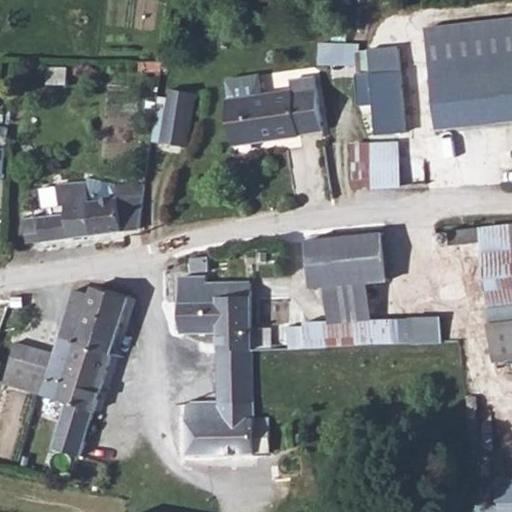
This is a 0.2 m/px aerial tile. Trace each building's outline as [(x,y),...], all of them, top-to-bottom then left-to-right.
[(511,122),(511,18),(428,30),(442,132),(511,122)] [(412,131),(401,46),(357,51),(368,136),(412,131)] [(73,79),(73,65),(55,65),(55,79),(73,79)] [(315,126),(302,72),(279,77),(281,88),(252,95),(247,76),(215,84),(220,103),(219,104),(229,146),(315,126)] [(194,89),(169,86),(159,149),(184,152),(194,89)] [(413,140),(357,138),(355,184),(411,187),(413,140)] [(0,160),(7,161),(8,141),(0,140),(0,160)] [(141,223),(146,179),(118,182),(88,178),(89,183),(60,189),(63,204),(67,203),(68,211),(29,217),(30,232),(44,230),(46,238),(141,223)] [(511,223),(449,230),(450,245),(482,242),(494,363),(511,361),(511,223)] [(308,247),(311,275),(312,287),(386,280),(384,258),(381,231),(307,238),(308,247)] [(247,350),(247,296),(247,283),(213,283),(213,296),(203,296),(203,276),(178,276),(178,296),(177,296),(177,328),(215,327),(215,350),(247,350)] [(72,288),(70,287),(59,326),(77,331),(73,342),(108,352),(125,294),(91,284),(89,293),(72,288)] [(373,346),(410,344),(409,318),(327,321),(328,348),(373,346)] [(70,375),(98,384),(108,352),(73,342),(56,337),(52,350),(44,378),(67,385),(70,375)] [(7,367),(27,373),(44,378),(52,350),(37,346),(15,339),(7,367)] [(248,418),(247,350),(215,350),(215,400),(183,400),(183,453),(265,453),(265,418),(248,418)] [(62,402),(90,410),(98,384),(70,375),(67,385),(44,378),(39,395),(62,402)] [(48,448),(76,456),(90,410),(62,402),(48,448)] [(511,511),(511,477),(491,476),(489,511),(511,511)]
